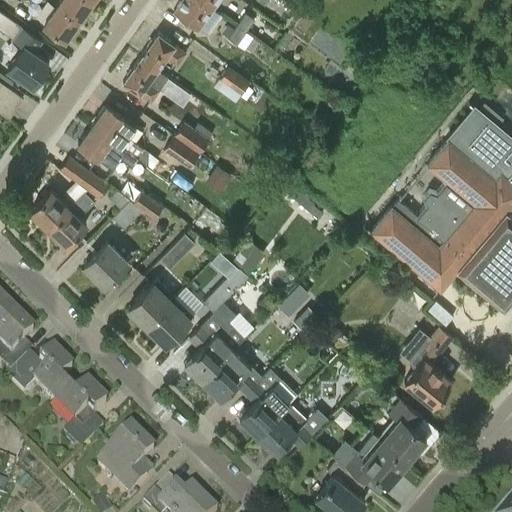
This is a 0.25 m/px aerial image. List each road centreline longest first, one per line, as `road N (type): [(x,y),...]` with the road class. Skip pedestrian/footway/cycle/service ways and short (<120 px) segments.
road 1 (residential): [(267,511),(0,257)]
road 2 (residential): [(0,189),(135,0)]
